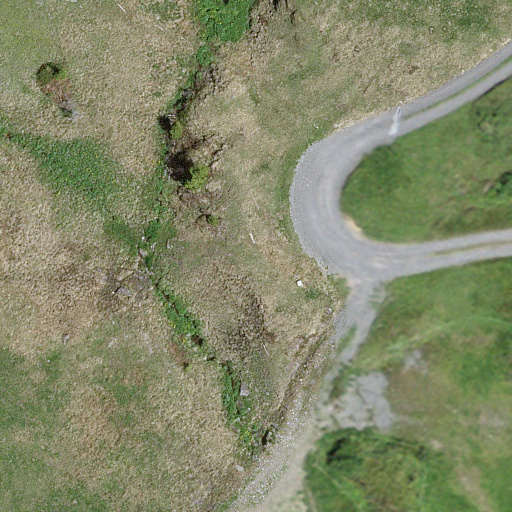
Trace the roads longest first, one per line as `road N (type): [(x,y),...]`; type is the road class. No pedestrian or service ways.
road 1 (track): [(511,251),(374,270),(323,194),(511,30)]
road 2 (track): [(374,270),(267,511)]
